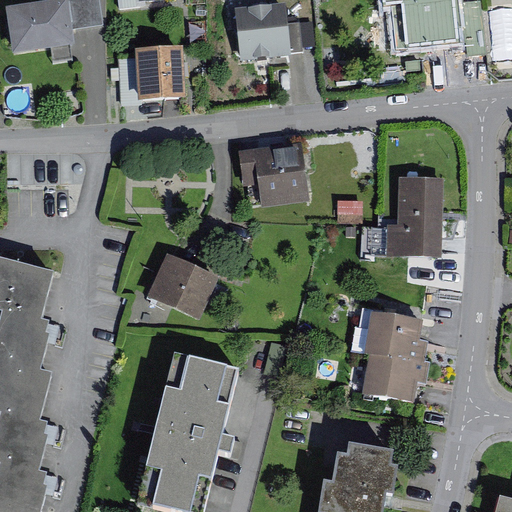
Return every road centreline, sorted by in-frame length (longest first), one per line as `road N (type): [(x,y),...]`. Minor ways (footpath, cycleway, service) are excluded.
road 1 (residential): [(0,146),(488,107)]
road 2 (residential): [(488,107),(493,258),(476,413)]
